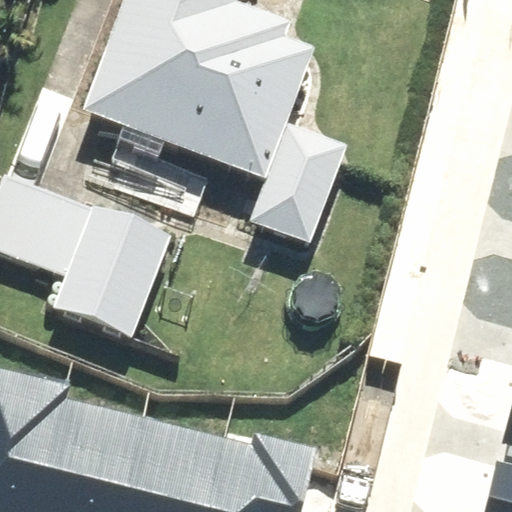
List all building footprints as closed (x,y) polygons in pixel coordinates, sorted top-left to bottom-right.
[(136,0),(90,122),(269,190),(319,60),(291,49),(296,35),(241,14),(246,0),(136,0)] [(293,136),(256,233),(313,255),(350,157),(293,136)] [(0,257),(71,284),(58,318),(137,348),(175,246),(6,182),(0,196),(0,257)] [(0,370),(0,511),(303,511),(320,445),(251,427),(247,443),(62,397),(65,387),(0,370)] [(511,511),(511,461),(503,460),(489,511),(511,511)]
